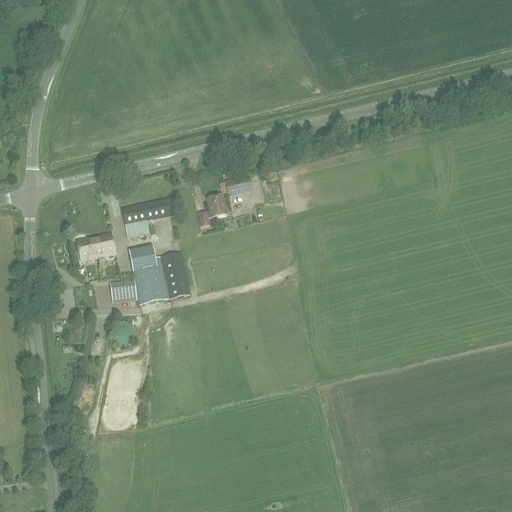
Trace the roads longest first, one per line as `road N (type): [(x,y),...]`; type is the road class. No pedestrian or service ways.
road 1 (tertiary): [(37,191),(511,75)]
road 2 (tertiary): [(55,511),(25,193)]
road 3 (tertiary): [(32,165),(44,85),(78,0)]
